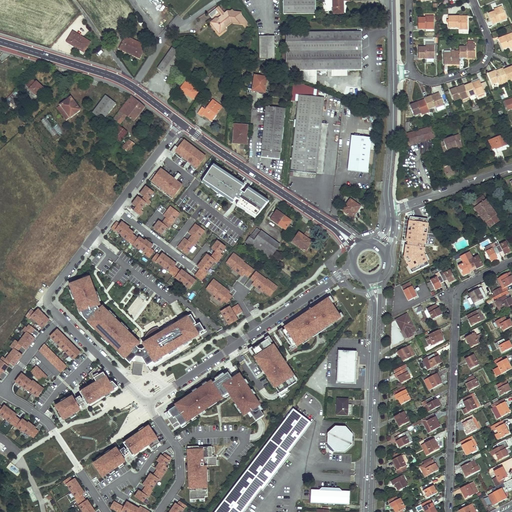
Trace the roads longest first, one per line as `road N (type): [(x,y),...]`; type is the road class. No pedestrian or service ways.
road 1 (residential): [(511,261),(456,297),(447,511)]
road 2 (residential): [(333,279),(148,403)]
road 3 (secondary): [(377,303),(368,511)]
road 4 (tertiary): [(180,122),(120,79),(0,41)]
road 5 (tertiary): [(329,223),(180,122)]
road 6 (residential): [(410,71),(437,81),(481,65),(490,46),(472,0)]
road 7 (secondary): [(393,71),(389,210)]
road 8 (residential): [(115,208),(47,296),(61,317)]
road 9 (residential): [(389,210),(511,167)]
road 10 (residential): [(158,511),(178,482),(177,448),(148,403)]
